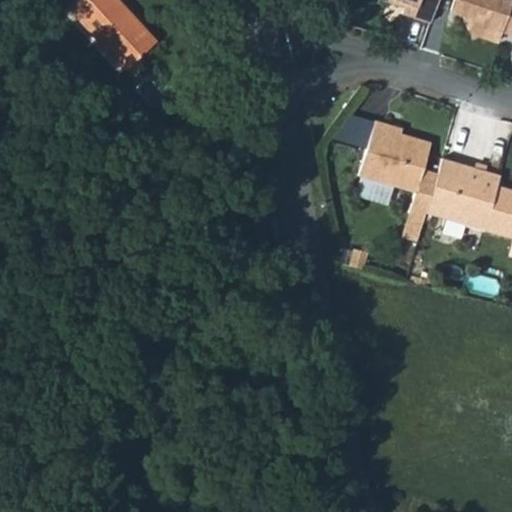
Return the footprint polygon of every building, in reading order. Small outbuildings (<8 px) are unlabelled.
[(86,0),(79,7),(137,69),(169,39),(132,0),(86,0)] [(437,0),(381,0),(392,3),(392,0),(396,0),(405,3),(401,14),(430,23),(437,0)] [(511,0),(453,0),(450,10),(463,14),(462,17),(472,37),(478,34),(497,40),(500,32),(511,35),(511,0)] [(0,51),(20,31),(0,11),(0,51)] [(374,120),(357,175),(415,192),(422,168),(430,142),(399,133),(394,136),(389,134),(391,125),(374,120)] [(499,175),(441,158),(436,172),(425,212),(511,237),(511,189),(496,185),(499,175)] [(436,172),(422,168),(415,192),(401,238),(416,241),(425,212),(436,172)]
